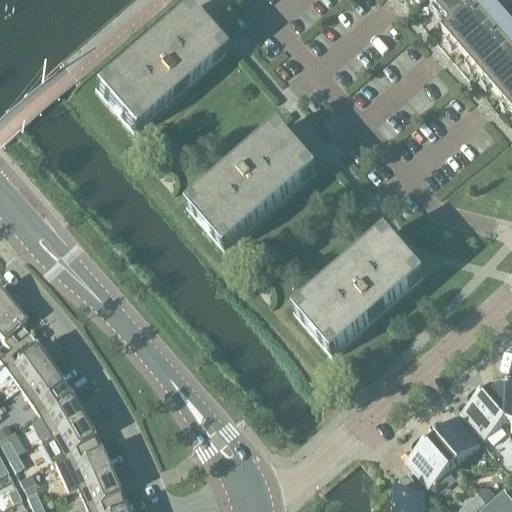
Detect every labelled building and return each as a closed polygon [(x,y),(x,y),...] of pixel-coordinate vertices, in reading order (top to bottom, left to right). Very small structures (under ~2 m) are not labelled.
[(442,34),(511,114),(511,46),(471,0),(412,0),(420,9),(428,2),(450,27),(442,34)] [(127,118),(120,124),(133,139),(226,59),(191,19),(153,53),(159,60),(144,74),(137,66),(98,100),(107,109),(114,103),(127,118)] [(268,198),(275,206),(313,172),(279,133),(186,213),(199,228),(207,222),(219,236),(212,243),(220,253),(259,219),(253,212),(268,198)] [(319,348),(332,363),(425,283),(390,243),(352,276),(358,284),(343,297),(336,290),(298,323),(306,333),(314,327),(327,341),(319,348)] [(0,329),(17,315),(0,295),(0,329)] [(0,329),(0,342),(10,353),(10,354),(28,337),(22,330),(27,326),(17,315),(0,329)] [(0,365),(7,374),(20,392),(49,372),(36,354),(40,351),(28,337),(10,354),(10,353),(0,361),(0,365)] [(33,411),(39,422),(53,414),(46,402),(62,390),(61,389),(49,372),(20,392),(33,411)] [(508,391),(495,395),(506,427),(511,427),(511,382),(510,383),(510,382),(508,382),(508,391)] [(39,422),(51,441),(82,423),(71,405),(75,402),(65,387),(61,389),(62,390),(46,402),(53,414),(39,422)] [(506,427),(495,395),(482,400),(477,393),(476,394),(470,399),(469,401),(468,403),(467,406),(468,408),(469,411),(461,418),(484,445),(506,427)] [(436,441),(432,445),(455,471),(480,449),(457,422),(448,429),(446,428),(443,427),(441,427),(438,427),(436,429),(431,434),(430,433),(429,434),(436,441)] [(51,441),(62,461),(76,453),(83,466),(101,458),(101,459),(105,457),(97,440),(93,442),(82,423),(51,441)] [(0,443),(11,437),(8,430),(0,434),(0,443)] [(455,471),(432,445),(427,449),(421,441),(420,442),(415,447),(413,449),(412,452),(412,454),(413,457),(414,459),(405,467),(429,494),(455,471)] [(1,449),(9,465),(17,459),(10,445),(1,449)] [(62,461),(54,466),(68,497),(77,493),(110,478),(101,459),(101,458),(83,466),(76,453),(62,461)] [(17,459),(9,465),(15,476),(24,472),(17,459)] [(2,466),(0,466),(0,481),(0,482),(8,477),(2,466)] [(85,511),(102,511),(101,507),(119,499),(119,498),(110,478),(77,493),(85,511)] [(423,511),(425,498),(408,478),(399,486),(405,492),(405,496),(396,496),(395,511),(423,511)] [(36,489),(30,479),(20,485),(25,495),(36,489)] [(8,497),(13,509),(22,505),(16,493),(8,497)] [(478,499),(485,507),(494,499),(489,493),(483,493),(477,498),(478,499)] [(129,511),(123,496),(119,498),(119,499),(101,507),(102,511),(129,511)] [(27,501),(31,511),(34,511),(41,509),(36,497),(27,501)] [(479,511),(485,507),(478,499),(463,511),(479,511)]
